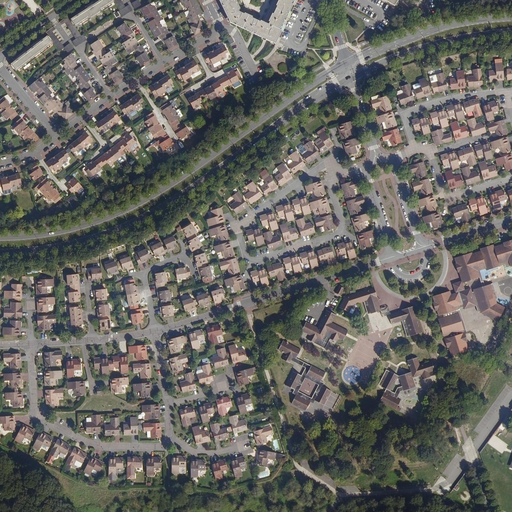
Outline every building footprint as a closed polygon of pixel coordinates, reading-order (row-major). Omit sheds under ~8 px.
[(100,0),(93,5),(92,4),(87,8),(88,8),(71,19),(70,19),(70,20),(68,17),(60,22),(62,25),(65,23),(75,39),(72,42),(76,47),(86,40),(83,35),(81,36),(75,27),(88,19),(91,19),(101,13),(101,10),(114,2),(120,11),(114,15),(116,18),(120,16),(121,17),(133,10),(129,5),(125,7),(120,0),(100,0)] [(137,0),(138,0),(132,3),(135,9),(142,6),(138,0),(137,0)] [(180,0),(184,8),(187,7),(191,14),(188,15),(192,22),(193,25),(191,26),(195,35),(203,31),(200,25),(199,23),(201,22),(197,16),(202,13),(195,0),(190,0),(189,0),(180,0)] [(218,0),(222,6),(230,22),(233,24),(234,22),(237,24),(242,13),(238,12),(240,9),(237,2),(235,3),(234,1),(235,0),(218,0)] [(281,30),(294,0),(272,0),(270,6),(272,7),(271,10),(269,9),(263,22),(260,21),(260,22),(252,18),(252,17),(245,13),(245,15),(239,27),(242,28),(243,26),(256,32),(255,34),(271,42),(271,41),(276,43),(282,30),(281,30)] [(165,41),(166,43),(169,49),(177,45),(173,37),(171,38),(165,27),(163,29),(159,22),(162,20),(158,14),(154,7),(152,8),(150,4),(141,9),(145,17),(147,15),(149,14),(151,17),(153,21),(150,22),(148,23),(156,38),(158,36),(160,35),(162,39),(164,42),(165,41)] [(242,13),(237,24),(236,25),(239,27),(245,15),(242,13)] [(149,61),(146,56),(144,53),(146,52),(142,46),(140,47),(134,37),(135,36),(131,30),(130,31),(128,28),(125,23),(117,28),(122,36),(124,35),(128,41),(122,44),(129,55),(135,51),(138,57),(136,58),(142,66),(149,61)] [(53,27),(46,33),(48,35),(47,36),(33,48),(32,47),(24,52),(25,53),(11,65),(16,71),(52,43),(59,51),(63,48),(67,53),(74,49),(69,43),(64,47),(52,32),(55,30),(53,27)] [(110,75),(112,78),(115,83),(123,78),(118,70),(116,72),(112,66),(117,62),(111,52),(105,55),(102,49),(103,48),(98,40),(91,45),(94,50),(96,52),(94,54),(98,60),(100,59),(106,69),(105,70),(109,76),(110,75)] [(214,51),(219,61),(230,55),(224,44),(220,47),(221,47),(214,51)] [(212,64),(219,61),(214,51),(213,50),(203,55),(207,63),(210,61),(212,64)] [(72,64),(74,62),(76,61),(71,54),(63,60),(66,63),(63,65),(66,69),(64,70),(66,73),(68,72),(73,78),(75,76),(80,82),(78,84),(85,93),(83,95),(89,102),(96,96),(92,92),(90,89),(92,88),(87,83),(91,80),(81,66),(79,68),(77,70),(74,67),(72,64)] [(191,63),(184,67),(190,77),(197,73),(195,70),(199,68),(194,60),(191,62),(191,63)] [(504,79),(502,63),(495,64),(496,71),(489,72),(490,81),(495,81),(495,80),(504,79)] [(190,77),(184,67),(175,72),(178,79),(181,77),(183,81),(190,77)] [(234,69),(226,74),(227,76),(224,78),(228,85),(232,83),(232,84),(240,80),(238,77),(240,75),(238,70),(235,72),(234,69)] [(479,85),(479,86),(483,86),(481,69),(473,70),(474,77),(467,78),(468,88),(474,87),(474,86),(479,85)] [(456,88),(465,87),(465,86),(463,71),(456,72),(457,79),(450,80),(451,89),(457,89),(456,88)] [(444,89),(444,90),(448,89),(443,73),(436,75),(438,82),(431,84),(434,93),(440,92),(439,91),(444,89)] [(168,76),(158,81),(164,91),(171,87),(169,85),(172,83),(168,76)] [(423,96),(431,93),(430,92),(426,78),(419,80),(421,87),(414,90),(418,99),(423,97),(423,96)] [(211,86),(216,95),(223,91),(221,88),(225,86),(221,79),(217,81),(217,82),(211,86)] [(50,112),(52,110),(54,109),(56,111),(58,114),(60,113),(62,115),(66,120),(73,114),(67,107),(65,109),(57,100),(55,102),(50,96),(52,94),(42,82),(40,83),(37,80),(29,87),(35,94),(38,90),(43,96),(41,98),(39,99),(50,112)] [(165,92),(164,91),(158,81),(148,87),(155,98),(165,92)] [(415,100),(409,84),(402,87),(405,93),(403,94),(398,96),(399,99),(398,99),(399,101),(400,101),(401,105),(407,103),(407,102),(411,100),(411,101),(415,100)] [(216,95),(211,86),(201,91),(205,98),(208,97),(210,100),(217,96),(216,95)] [(193,110),(199,106),(197,103),(201,100),(197,93),(194,95),(195,96),(188,100),(193,110)] [(138,94),(128,100),(134,109),(135,111),(142,106),(140,103),(143,101),(138,94)] [(0,110),(2,113),(11,106),(6,100),(7,99),(4,96),(0,99),(0,110)] [(387,100),(388,99),(387,96),(371,101),(373,108),(380,106),(382,112),(392,110),(390,104),(389,104),(387,100)] [(469,102),(463,104),(466,113),(473,111),(475,118),(482,116),(477,99),(473,101),(474,102),(469,103),(469,102)] [(134,109),(128,100),(119,107),(124,114),(127,112),(128,114),(134,109)] [(496,101),(491,103),(491,104),(483,106),(487,122),(494,120),(492,113),(499,110),(497,105),(498,105),(497,103),(496,101)] [(162,111),(166,117),(175,111),(171,105),(168,107),(166,104),(159,108),(161,112),(162,111)] [(451,106),(446,107),(447,109),(446,109),(447,111),(448,111),(449,116),(456,114),(458,121),(465,119),(460,104),(452,106),(451,106)] [(11,106),(2,113),(1,114),(7,120),(10,117),(12,120),(18,115),(11,106)] [(114,111),(105,118),(111,127),(118,122),(116,120),(119,118),(114,111)] [(175,111),(166,117),(170,123),(169,124),(171,128),(178,123),(177,121),(180,119),(175,111)] [(435,113),(430,114),(431,116),(430,116),(431,119),(431,118),(433,124),(440,121),(442,128),(449,126),(444,111),(436,113),(435,113)] [(148,128),(158,122),(154,116),(155,115),(153,112),(146,116),(148,120),(144,122),(148,128)] [(385,122),(387,128),(387,129),(397,126),(395,120),(394,121),(392,112),(383,115),(376,117),(378,124),(382,123),(385,122)] [(413,125),(415,130),(422,128),(424,135),(431,133),(426,117),(417,120),(417,119),(412,121),(412,123),(412,125),(413,125)] [(21,118),(15,123),(17,126),(13,129),(19,135),(20,135),(28,127),(21,118)] [(105,132),(111,127),(105,118),(99,122),(98,122),(94,124),(100,131),(103,129),(105,132)] [(486,132),(486,131),(483,123),(477,125),(474,118),(468,121),(472,133),(473,136),(476,135),(476,134),(481,133),(481,134),(486,132)] [(352,136),(349,129),(356,127),(354,120),(338,125),(341,134),(340,134),(342,139),(344,139),(352,136)] [(499,137),(504,135),(508,134),(506,128),(505,128),(504,124),(505,124),(503,120),(487,125),(489,132),(496,130),(499,137)] [(158,122),(148,128),(147,129),(152,136),(153,135),(155,134),(157,136),(158,136),(164,132),(158,122)] [(463,137),(464,137),(469,136),(466,126),(459,129),(457,122),(450,124),(455,139),(463,137)] [(185,128),(183,125),(180,126),(173,131),(179,140),(190,133),(186,127),(185,128)] [(33,133),(28,127),(20,135),(25,141),(28,138),(30,141),(33,138),(37,135),(34,132),(33,133)] [(398,133),(399,132),(398,129),(381,134),(383,141),(390,138),(393,145),(402,142),(400,137),(399,137),(398,133)] [(432,132),(434,138),(435,137),(436,142),(435,142),(436,146),(452,141),(450,134),(443,136),(441,129),(432,132)] [(333,144),(324,131),(318,135),(322,141),(317,145),(322,153),(326,150),(326,149),(333,144)] [(77,140),(84,148),(93,141),(86,132),(82,134),(83,135),(77,140)] [(128,133),(122,138),(123,139),(120,141),(120,142),(125,148),(126,150),(136,143),(128,133)] [(162,151),(173,144),(167,135),(166,135),(160,139),(157,141),(159,145),(162,151)] [(359,137),(344,142),(346,150),(347,156),(357,153),(354,146),(361,144),(359,137)] [(510,151),(511,151),(510,145),(509,146),(506,137),(491,142),(493,149),(500,147),(502,154),(507,152),(508,153),(510,152),(510,151)] [(78,153),(84,148),(77,140),(68,147),(73,153),(76,151),(78,153)] [(120,142),(120,141),(117,144),(122,150),(125,148),(120,142)] [(308,151),(302,155),(307,162),(308,163),(312,160),(312,159),(316,156),(316,157),(320,155),(310,141),(304,145),(308,151)] [(478,156),(484,153),(487,160),(493,158),(489,144),(488,143),(480,146),(480,145),(475,147),(478,156)] [(117,144),(108,151),(115,161),(121,156),(119,153),(122,150),(117,144)] [(468,159),(470,166),(477,164),(472,148),(468,149),(468,150),(464,151),(463,150),(458,152),(461,161),(468,159)] [(64,149),(55,156),(61,165),(68,161),(66,159),(70,156),(64,149)] [(115,161),(108,151),(98,158),(104,165),(107,162),(109,166),(115,161)] [(294,161),(288,166),(293,172),(293,173),(298,170),(298,169),(301,167),(302,167),(305,165),(295,151),(289,155),(294,161)] [(442,160),(444,165),(448,164),(449,167),(451,166),(453,170),(460,168),(455,152),(446,155),(441,156),(441,158),(441,160),(442,160)] [(505,164),(507,171),(511,169),(511,157),(511,154),(495,159),(498,166),(505,164)] [(61,165),(55,156),(46,163),(51,170),(54,168),(56,171),(62,166),(61,165)] [(98,158),(96,160),(101,167),(104,165),(98,158)] [(98,169),(101,167),(96,160),(93,162),(92,161),(85,166),(88,169),(85,171),(90,178),(99,171),(98,169)] [(488,168),(486,161),(479,163),(484,179),(492,176),(492,177),(498,175),(495,166),(488,168)] [(423,162),(419,163),(415,165),(407,167),(409,174),(416,172),(418,179),(426,176),(427,176),(425,170),(425,171),(423,166),(424,166),(423,162)] [(281,174),(275,178),(279,184),(281,186),(285,182),(292,177),(282,163),(276,168),(281,174)] [(34,181),(43,175),(39,169),(40,168),(38,164),(31,169),(33,173),(30,175),(34,181)] [(475,181),(475,182),(481,180),(478,171),(471,173),(469,166),(462,169),(467,185),(471,184),(470,183),(475,181)] [(464,185),(463,183),(461,175),(454,177),(452,170),(445,173),(450,188),(458,186),(464,185)] [(16,175),(8,176),(11,187),(19,185),(18,181),(21,181),(19,173),(15,174),(16,175)] [(278,187),(268,173),(262,178),(266,184),(261,188),(264,192),(263,192),(264,194),(265,194),(266,196),(271,192),(270,192),(278,187)] [(11,187),(8,176),(0,178),(0,186),(2,186),(3,190),(11,188),(11,187)] [(74,178),(68,183),(69,184),(66,187),(72,193),(75,190),(76,192),(82,187),(74,178)] [(39,190),(44,195),(53,187),(46,179),(40,184),(42,187),(39,190)] [(341,185),(343,188),(345,193),(344,193),(346,198),(355,195),(353,189),(360,186),(358,179),(341,185)] [(427,179),(412,184),(414,191),(421,189),(423,195),(433,192),(431,187),(430,187),(429,183),(428,179),(427,179)] [(251,192),(245,196),(249,203),(250,204),(253,201),(257,198),(257,199),(262,195),(252,181),(246,186),(251,192)] [(323,189),(321,181),(312,183),(305,186),(307,192),(314,190),(316,197),(321,196),(322,196),(324,196),(324,195),(325,194),(324,189),(323,189)] [(53,187),(44,195),(50,201),(53,198),(55,201),(61,196),(53,187)] [(495,210),(502,208),(503,208),(507,198),(506,198),(505,194),(505,192),(504,192),(504,190),(498,192),(490,195),(495,210)] [(236,202),(230,206),(236,214),(239,212),(239,211),(243,208),(243,209),(248,205),(242,197),(238,191),(232,196),(236,202)] [(69,198),(73,202),(78,199),(74,194),(69,198)] [(347,201),(348,205),(349,205),(350,209),(349,210),(351,215),(360,212),(358,205),(365,203),(363,196),(347,201)] [(436,204),(433,196),(432,196),(417,200),(420,207),(427,205),(429,212),(438,209),(436,204)] [(302,208),(304,215),(311,213),(306,197),(297,200),(297,199),(292,201),(293,203),(292,203),(293,206),(293,205),(295,210),(302,208)] [(479,208),(481,215),(488,213),(483,197),(474,200),(474,199),(469,201),(469,203),(469,205),(470,205),(472,210),(479,208)] [(321,214),(328,212),(330,211),(328,206),(325,198),(309,203),(312,210),(319,208),(321,214)] [(285,214),(288,221),(295,219),(290,204),(281,206),(276,207),(276,209),(276,210),(276,212),(277,212),(279,217),(285,214)] [(455,216),(455,218),(462,216),(464,222),(471,220),(466,204),(462,206),(463,206),(458,208),(458,207),(452,209),(454,213),(453,214),(454,216),(455,216)] [(222,213),(220,208),(211,210),(213,217),(206,220),(209,226),(224,222),(222,213)] [(441,221),(439,212),(437,213),(423,217),(425,224),(432,222),(434,229),(444,226),(442,221),(441,221)] [(259,216),(262,226),(269,223),(272,231),(279,228),(274,213),(265,215),(259,216)] [(370,220),(368,213),(354,217),(352,218),(355,226),(355,227),(356,232),(358,231),(366,229),(363,222),(370,220)] [(331,214),(314,220),(317,227),(324,224),(326,231),(328,230),(328,231),(330,230),(335,228),(333,223),(332,223),(331,219),(332,218),(331,214)] [(305,225),(303,218),(296,220),(301,236),(305,235),(305,234),(309,233),(309,234),(315,232),(312,223),(305,225)] [(187,238),(189,241),(197,236),(195,233),(197,232),(192,223),(183,229),(186,233),(189,237),(187,238)] [(288,230),(286,223),(279,225),(284,241),(293,238),(293,239),(298,237),(295,228),(288,230)] [(227,233),(224,225),(223,225),(208,230),(210,237),(217,235),(220,242),(229,238),(227,233)] [(264,243),(263,237),(259,228),(251,230),(246,231),(246,233),(245,233),(246,236),(247,235),(249,240),(255,238),(258,245),(264,243)] [(373,230),(358,234),(361,243),(360,243),(362,248),(371,246),(369,239),(376,237),(373,230)] [(272,238),(270,231),(263,233),(268,249),(272,248),(272,247),(277,245),(277,246),(282,245),(280,236),(272,238)] [(202,234),(197,236),(189,241),(188,242),(190,244),(192,246),(190,248),(193,251),(203,246),(201,242),(205,239),(202,234)] [(178,245),(174,236),(164,241),(166,247),(168,251),(169,252),(173,249),(173,248),(175,247),(178,245)] [(509,261),(510,266),(511,265),(511,239),(503,242),(503,243),(494,246),(493,245),(488,247),(488,249),(486,248),(480,249),(481,251),(472,253),(472,252),(454,258),(456,263),(459,262),(460,265),(462,264),(463,268),(461,269),(462,271),(459,272),(462,280),(462,283),(470,280),(471,279),(472,280),(480,277),(477,271),(480,270),(486,268),(487,270),(489,270),(490,272),(499,269),(498,267),(500,266),(499,264),(509,261)] [(356,257),(351,241),(343,244),(343,243),(337,245),(340,254),(347,252),(349,259),(356,257)] [(164,248),(161,242),(150,246),(155,256),(158,254),(161,253),(161,255),(166,253),(165,252),(164,248)] [(223,251),(225,258),(233,255),(234,255),(233,250),(232,250),(229,242),(213,246),(216,253),(223,251)] [(317,251),(320,261),(327,259),(329,266),(336,264),(331,247),(327,248),(327,249),(323,251),(323,250),(317,251)] [(151,258),(147,248),(137,252),(138,255),(135,256),(139,265),(143,263),(142,262),(146,260),(151,258)] [(300,254),(300,256),(303,263),(309,261),(312,268),(319,266),(315,254),(314,250),(305,253),(300,254)] [(198,269),(207,267),(206,263),(208,263),(204,253),(195,256),(197,261),(198,265),(197,266),(198,269)] [(134,268),(130,256),(119,260),(123,270),(127,268),(128,267),(129,270),(134,268)] [(293,267),(295,274),(302,271),(297,256),(289,259),(288,258),(283,260),(286,269),(293,267)] [(228,268),(230,275),(238,272),(240,272),(238,266),(237,267),(235,258),(219,263),(221,270),(228,268)] [(120,273),(116,261),(105,265),(108,274),(112,273),(114,272),(115,275),(120,273)] [(267,267),(270,276),(277,274),(279,281),(286,279),(281,263),(277,264),(277,265),(273,266),(273,265),(267,267)] [(179,269),(175,270),(177,279),(188,277),(186,266),(181,267),(181,269),(179,269)] [(210,266),(207,267),(198,269),(199,274),(202,274),(202,276),(203,280),(213,277),(210,266)] [(93,279),(98,278),(102,278),(102,268),(92,269),(92,271),(88,272),(89,281),(93,280),(93,279)] [(250,272),(253,282),(260,280),(262,287),(269,284),(264,269),(256,271),(250,272)] [(485,286),(480,270),(477,271),(480,277),(483,287),(482,287),(482,289),(491,286),(495,299),(496,299),(498,298),(493,283),(485,286)] [(156,274),(157,279),(157,283),(156,284),(157,288),(165,286),(165,282),(167,282),(165,272),(156,274)] [(71,288),(80,287),(79,283),(78,283),(77,279),(77,274),(67,275),(68,285),(71,285),(71,288)] [(240,275),(224,280),(226,287),(233,285),(235,291),(245,289),(243,283),(243,284),(240,275)] [(37,289),(38,294),(47,293),(47,286),(54,285),(54,278),(37,280),(38,288),(37,289)] [(452,283),(455,292),(465,289),(462,283),(462,280),(452,283)] [(127,295),(139,293),(138,288),(136,288),(136,286),(135,283),(125,284),(127,295)] [(22,290),(22,284),(12,284),(12,291),(5,291),(5,298),(21,299),(21,290),(22,290)] [(443,314),(453,311),(456,310),(455,306),(462,304),(463,306),(464,309),(476,305),(475,303),(477,303),(480,311),(481,313),(497,322),(504,307),(497,303),(495,299),(491,286),(482,289),(482,287),(473,290),(474,292),(472,292),(470,288),(465,290),(465,289),(455,292),(451,294),(450,291),(432,296),(434,301),(433,302),(434,305),(435,306),(435,308),(435,311),(437,310),(439,316),(443,314)] [(80,292),(80,287),(71,288),(71,293),(69,293),(70,302),(80,301),(79,296),(79,292),(80,292)] [(380,311),(379,308),(376,297),(377,297),(374,288),(345,297),(340,307),(348,312),(352,304),(362,301),(366,300),(370,313),(370,314),(380,311)] [(96,290),(97,294),(97,295),(97,298),(98,301),(107,300),(106,289),(96,290)] [(223,289),(211,292),(214,302),(215,303),(220,302),(220,300),(221,299),(226,298),(223,289)] [(159,297),(160,297),(161,299),(161,302),(171,300),(169,290),(158,292),(159,297)] [(139,293),(127,295),(129,306),(139,304),(138,301),(138,299),(140,298),(139,293)] [(207,293),(197,297),(200,306),(203,305),(206,304),(206,306),(211,305),(207,293)] [(39,312),(48,312),(48,305),(55,304),(55,297),(38,298),(39,307),(38,307),(39,312)] [(193,298),(182,301),(185,311),(188,310),(191,309),(191,311),(196,309),(193,298)] [(11,309),(4,309),(4,316),(21,317),(21,308),(21,302),(12,302),(11,309)] [(98,312),(98,316),(107,315),(111,315),(109,304),(99,305),(100,309),(100,311),(98,312)] [(465,333),(467,332),(459,308),(463,306),(462,304),(455,306),(456,310),(453,311),(454,314),(458,313),(464,330),(449,334),(450,337),(465,333)] [(163,312),(163,314),(164,317),(174,315),(172,305),(160,307),(161,312),(163,312)] [(71,318),(83,317),(82,311),(80,312),(80,310),(80,306),(70,308),(71,318)] [(382,317),(388,315),(391,314),(388,306),(379,308),(380,311),(382,317)] [(391,323),(400,320),(405,319),(410,335),(410,336),(422,332),(413,306),(402,309),(403,310),(391,314),(388,315),(391,323)] [(131,315),(133,324),(143,323),(142,318),(141,313),(143,313),(142,309),(133,310),(134,314),(131,315)] [(318,328),(312,324),(307,332),(311,334),(308,339),(314,342),(317,337),(322,340),(327,331),(332,334),(330,338),(336,342),(338,337),(343,328),(332,322),(336,314),(327,310),(318,328)] [(454,314),(444,317),(443,317),(438,319),(443,336),(449,334),(464,330),(458,313),(454,314)] [(56,315),(41,316),(39,316),(39,325),(40,330),(49,330),(49,323),(56,322),(56,315)] [(107,315),(98,316),(99,320),(101,320),(101,325),(101,330),(111,329),(110,319),(108,319),(107,315)] [(83,322),(83,317),(71,318),(72,329),(82,328),(82,324),(81,322),(83,322)] [(405,319),(400,320),(406,337),(410,335),(405,319)] [(3,334),(20,335),(20,329),(20,320),(11,320),(11,327),(3,327),(3,334)] [(307,332),(312,324),(306,321),(302,329),(307,332)] [(220,325),(214,327),(214,328),(210,329),(210,328),(206,329),(211,345),(218,343),(216,336),(223,334),(220,325)] [(343,340),(348,331),(343,328),(338,337),(343,340)] [(198,342),(205,339),(203,332),(202,330),(197,332),(188,335),(193,351),(200,349),(198,342)] [(330,338),(332,334),(327,331),(322,340),(317,337),(314,342),(325,348),(330,338)] [(469,351),(466,342),(467,341),(465,333),(450,337),(444,339),(447,347),(448,347),(451,356),(469,351)] [(186,343),(184,337),(184,336),(168,340),(170,349),(171,355),(181,352),(179,345),(186,343)] [(290,349),(292,345),(288,343),(288,341),(285,342),(283,340),(282,343),(279,344),(280,347),(279,349),(286,353),(283,359),(289,362),(290,360),(293,356),(295,352),(290,349)] [(137,361),(145,360),(147,360),(146,354),(145,354),(144,345),(128,347),(129,354),(136,353),(137,361)] [(235,345),(228,347),(232,361),(232,362),(241,360),(241,361),(247,359),(246,357),(244,350),(237,352),(235,345)] [(293,356),(296,358),(300,350),(292,345),(290,349),(295,352),(293,356)] [(219,357),(212,359),(214,367),(215,368),(220,367),(220,366),(224,364),(225,365),(229,364),(228,363),(224,348),(217,350),(219,357)] [(45,352),(45,356),(46,356),(46,361),(45,361),(45,367),(55,367),(55,359),(62,359),(62,352),(45,352)] [(11,369),(21,368),(20,363),(19,363),(19,358),(20,358),(20,354),(3,355),(3,362),(11,361),(11,369)] [(169,359),(170,363),(171,363),(173,367),(172,368),(173,373),(183,371),(181,364),(188,362),(186,355),(169,359)] [(290,360),(305,367),(309,369),(311,366),(296,358),(293,356),(290,360)] [(120,367),(121,374),(128,373),(127,357),(118,358),(118,357),(112,357),(113,367),(120,367)] [(408,360),(409,363),(408,365),(410,366),(412,371),(407,373),(407,371),(402,373),(402,374),(399,376),(402,387),(404,391),(415,388),(412,378),(422,375),(424,380),(430,378),(429,373),(435,371),(431,361),(419,365),(417,357),(414,358),(412,357),(411,359),(408,360)] [(93,359),(94,368),(101,368),(102,375),(109,374),(108,359),(99,359),(93,359)] [(66,361),(67,371),(67,378),(74,377),(74,370),(81,370),(80,364),(80,360),(75,360),(75,361),(66,361)] [(141,379),(151,378),(150,372),(149,372),(149,368),(150,368),(149,364),(133,365),(133,372),(141,371),(141,379)] [(209,381),(210,382),(214,380),(209,364),(202,366),(204,373),(196,375),(199,385),(205,383),(205,382),(209,381)] [(325,373),(311,366),(309,369),(307,374),(311,376),(311,378),(312,378),(314,380),(316,379),(321,381),(325,373)] [(311,378),(311,376),(307,374),(309,369),(305,367),(301,375),(301,376),(299,380),(300,382),(298,385),(296,386),(294,390),(293,389),(292,393),(295,395),(296,394),(300,397),(302,396),(305,397),(306,400),(310,402),(313,404),(315,401),(315,400),(317,396),(316,394),(317,391),(320,390),(322,386),(324,383),(321,381),(316,379),(314,380),(312,378),(311,378)] [(239,386),(249,384),(247,377),(254,375),(252,368),(236,373),(239,381),(238,381),(239,386)] [(382,386),(390,372),(387,370),(379,384),(382,386)] [(62,378),(61,372),(61,371),(45,372),(46,381),(45,381),(45,386),(55,386),(55,378),(62,378)] [(301,375),(293,371),(286,385),(293,389),(294,390),(296,386),(298,385),(300,382),(299,380),(301,376),(301,375)] [(390,391),(399,376),(391,371),(390,372),(382,386),(387,389),(390,391)] [(187,381),(180,383),(182,391),(182,393),(188,391),(188,390),(192,389),(192,390),(196,389),(192,372),(185,374),(187,381)] [(20,373),(4,374),(4,381),(11,381),(12,388),(22,387),(21,382),(20,373)] [(127,378),(111,379),(112,388),(111,388),(112,394),(121,393),(121,386),(128,385),(127,378)] [(84,390),(83,382),(68,382),(67,382),(67,389),(75,389),(75,396),(84,396),(84,390)] [(133,384),(133,392),(141,391),(141,398),(151,397),(151,392),(150,392),(149,383),(133,384)] [(330,390),(322,386),(320,390),(317,391),(316,394),(317,396),(315,400),(315,401),(323,405),(330,390)] [(402,387),(398,388),(395,393),(390,391),(387,389),(384,394),(396,400),(401,392),(404,391),(402,387)] [(46,390),(46,394),(47,394),(47,399),(46,399),(46,405),(56,404),(56,397),(63,396),(62,389),(46,390)] [(21,392),(5,393),(5,400),(12,400),(13,407),(23,407),(22,401),(21,392)] [(396,400),(384,394),(384,393),(380,400),(393,407),(396,400)] [(252,403),(249,394),(244,395),(244,396),(235,398),(240,414),(247,412),(245,405),(252,403)] [(306,410),(310,402),(306,400),(305,397),(302,396),(300,397),(296,394),(295,395),(291,402),(306,410)] [(232,406),(231,402),(229,397),(224,398),(224,399),(220,401),(219,400),(216,401),(220,417),(227,415),(225,408),(232,406)] [(198,408),(198,409),(202,423),(209,421),(207,414),(214,412),(212,405),(212,403),(206,405),(198,408)] [(158,414),(158,405),(142,406),(142,413),(149,412),(150,420),(158,419),(159,419),(159,414),(158,414)] [(196,416),(194,411),(193,407),(187,409),(188,409),(179,412),(184,427),(191,425),(188,418),(196,416)] [(93,423),(85,423),(86,433),(92,432),(91,431),(96,431),(96,432),(100,432),(99,415),(92,415),(93,423)] [(241,430),(241,431),(247,430),(245,420),(238,422),(236,415),(229,417),(233,433),(237,432),(237,431),(241,430)] [(14,425),(13,416),(0,416),(0,424),(4,424),(5,431),(15,431),(14,425)] [(138,434),(137,417),(130,418),(130,425),(123,425),(123,435),(129,435),(129,434),(138,434)] [(119,435),(118,418),(111,418),(111,425),(104,426),(105,435),(111,435),(111,434),(115,434),(115,435),(119,435)] [(151,431),(151,438),(161,438),(160,432),(159,427),(160,427),(160,423),(143,424),(143,431),(151,431)] [(219,430),(217,423),(210,425),(215,441),(219,440),(218,439),(223,438),(223,439),(229,437),(226,428),(219,430)] [(30,430),(22,426),(14,440),(21,444),(24,437),(31,440),(35,432),(30,429),(30,430)] [(210,441),(208,431),(200,433),(198,426),(191,428),(196,444),(205,442),(210,441)] [(253,432),(254,436),(255,435),(257,440),(256,440),(257,446),(260,445),(267,443),(265,436),(272,434),(270,427),(253,432)] [(42,444),(49,447),(52,439),(53,438),(48,436),(40,432),(32,447),(39,450),(42,444)] [(59,452),(66,455),(69,448),(70,446),(65,444),(64,444),(60,442),(61,441),(57,440),(49,455),(56,458),(59,452)] [(76,460),(82,464),(86,457),(87,455),(81,452),(81,453),(77,451),(77,450),(74,448),(66,464),(72,467),(76,460)] [(256,465),(265,466),(267,459),(274,460),(275,453),(259,450),(257,459),(256,465)] [(186,467),(186,462),(186,457),(180,457),(180,458),(171,458),(171,474),(178,474),(178,467),(186,467)] [(240,468),(247,466),(244,457),(238,458),(239,459),(230,461),(234,477),(242,475),(240,468)] [(93,469),(99,473),(104,464),(99,461),(98,462),(91,458),(83,472),(89,476),(93,469)] [(134,468),(141,468),(141,460),(141,458),(135,458),(135,459),(131,459),(131,458),(127,458),(127,475),(134,475),(134,468)] [(153,468),(160,468),(160,463),(160,458),(155,458),(155,459),(146,459),(146,475),(153,475),(153,468)] [(115,468),(122,469),(122,459),(117,459),(108,459),(108,476),(115,476),(115,468)] [(205,461),(199,460),(199,461),(190,461),(190,478),(198,478),(198,470),(205,470),(205,461)] [(220,471),(227,470),(225,460),(219,462),(220,462),(211,464),(211,466),(215,480),(222,479),(220,471)]
